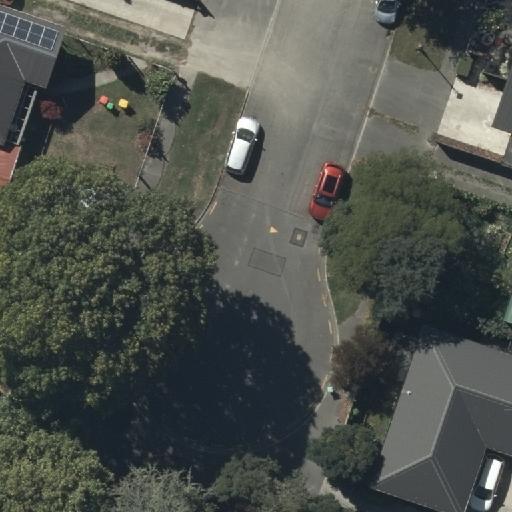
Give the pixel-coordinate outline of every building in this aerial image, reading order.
[(511,0),(476,102),(511,114),(511,0)] [(63,40),(0,18),(0,199),(34,100),(41,102),(63,40)] [(95,196),(38,176),(22,216),(81,237),(95,196)] [(511,267),(497,310),(511,315),(511,267)] [(511,349),(414,317),(361,482),(445,511),(452,511),(477,442),(511,454),(511,349)]
